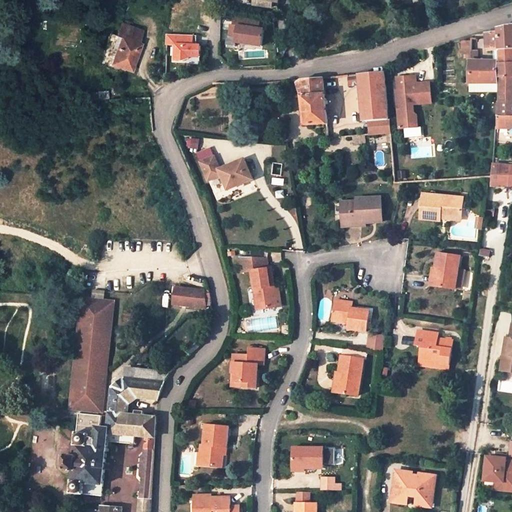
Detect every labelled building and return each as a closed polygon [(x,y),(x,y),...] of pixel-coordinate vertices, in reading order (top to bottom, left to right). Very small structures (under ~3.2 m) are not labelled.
[(252,0),(263,2),(262,7),(278,9),(278,0),(252,0)] [(235,27),(232,27),(231,37),(238,38),(237,44),(263,48),(265,32),(260,31),(262,21),(236,17),(235,27)] [(120,66),(130,70),(140,44),(137,43),(141,31),(120,23),(115,38),(108,36),(98,64),(118,71),(120,66)] [(511,24),(498,27),(498,31),(499,49),(511,48),(511,24)] [(500,63),(503,63),(511,62),(511,48),(499,49),(498,31),(487,33),(488,37),(488,51),(496,51),(496,60),(471,60),(471,83),(500,82),(500,63)] [(194,38),(168,37),(167,47),(177,47),(177,63),(183,63),(189,59),(200,59),(201,48),(193,48),(194,38)] [(511,101),(511,62),(503,63),(502,82),(501,101),(511,101)] [(370,121),(390,120),(386,70),(349,74),(351,84),(360,84),(364,122),(370,121)] [(323,77),(303,79),(306,93),(302,94),(305,126),(328,125),(323,77)] [(297,82),(302,94),(306,93),(303,79),(297,82)] [(415,80),(397,82),(397,95),(399,95),(400,109),(402,108),(403,113),(401,113),(402,131),(408,130),(418,129),(420,129),(419,117),(416,115),(415,106),(431,105),(429,85),(416,86),(415,80)] [(511,115),(511,101),(501,101),(500,115),(511,115)] [(500,127),(511,127),(511,115),(500,115),(500,127)] [(390,120),(370,121),(371,135),(392,135),(391,119),(390,120)] [(511,131),(511,128),(499,129),(499,139),(511,139),(511,131)] [(216,158),(203,163),(210,182),(223,177),(228,192),(253,183),(246,162),(221,171),(216,158)] [(511,164),(498,164),(494,164),(493,177),(493,185),(511,184),(511,164)] [(444,217),(464,219),(465,208),(466,200),(466,199),(426,195),(424,220),(443,222),(443,219),(444,217)] [(337,221),(344,220),(366,219),(366,222),(384,220),(383,197),(358,198),(358,201),(335,202),(337,221)] [(440,275),(438,285),(457,288),(461,255),(440,252),(438,269),(435,268),(434,274),(440,275)] [(259,309),(279,306),(276,286),(273,268),(267,268),(266,259),(243,258),(245,272),(254,271),(259,309)] [(212,291),(179,286),(177,302),(205,307),(205,304),(214,305),(214,299),(212,291)] [(354,301),(337,299),(335,320),(351,323),(350,328),(369,331),(371,310),(354,307),(354,301)] [(84,301),(71,412),(103,414),(116,305),(84,301)] [(511,322),(510,336),(506,335),(503,348),(510,349),(509,354),(507,353),(504,369),(511,370),(511,322)] [(429,363),(442,365),(442,361),(450,362),(453,338),(442,336),(441,339),(438,339),(438,336),(438,331),(418,328),(417,343),(422,344),(421,356),(430,357),(429,363)] [(368,349),(384,350),(386,335),(369,333),(368,349)] [(246,382),(246,387),(259,388),(260,365),(265,365),(266,349),(252,348),(251,355),(236,354),(235,373),(239,373),(238,381),(246,382)] [(338,372),(337,380),(342,380),(341,392),(360,394),(365,357),(343,354),(341,372),(338,372)] [(77,471),(76,482),(75,482),(74,493),(96,495),(105,495),(110,441),(136,443),(137,436),(147,437),(147,457),(141,459),(141,472),(146,476),(145,501),(142,501),(141,511),(153,511),(153,508),(155,486),(156,468),(157,452),(157,434),(158,419),(158,417),(155,417),(155,415),(151,415),(150,417),(146,417),(146,412),(137,411),(137,416),(130,416),(132,398),(161,399),(161,396),(164,389),(166,383),(172,373),(128,368),(127,379),(115,385),(110,427),(103,426),(104,416),(81,413),(80,424),(78,445),(79,445),(79,457),(67,456),(66,470),(77,471)] [(239,373),(235,373),(234,386),(246,387),(246,382),(238,381),(239,373)] [(226,467),(226,455),(227,447),(230,447),(231,427),(209,425),(207,445),(206,444),(205,454),(204,466),(226,467)] [(296,467),(309,467),(326,467),(326,447),(296,447),(296,467)] [(511,460),(506,460),(507,458),(498,457),(488,457),(486,481),(497,481),(505,482),(504,488),(511,488),(511,460)] [(395,486),(392,486),(390,500),(406,502),(407,494),(414,494),(413,503),(430,505),(434,474),(417,471),(416,473),(410,473),(410,471),(394,469),(392,483),(395,483),(395,486)] [(326,490),(343,490),(343,483),(339,483),(340,477),(326,477),(326,490)] [(511,488),(504,488),(505,482),(497,481),(496,489),(504,490),(511,490),(511,488)] [(299,493),(299,502),(312,502),(312,493),(299,493)] [(96,506),(105,506),(105,495),(96,495),(96,506)] [(233,508),(233,505),(233,497),(208,498),(208,496),(197,496),(197,511),(242,511),(243,508),(233,508)] [(312,502),(299,502),(298,511),(320,511),(321,502),(312,502)]
